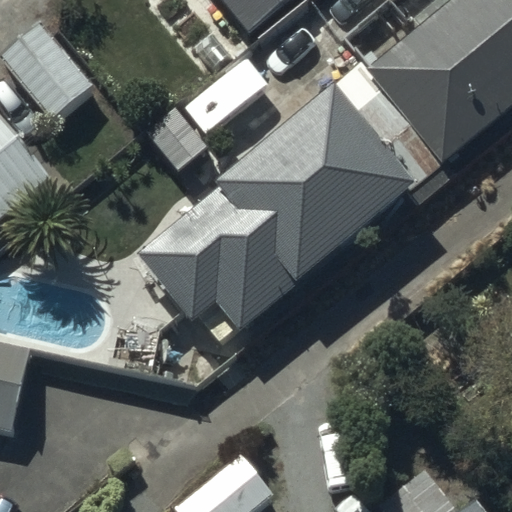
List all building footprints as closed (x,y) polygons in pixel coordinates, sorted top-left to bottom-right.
[(217,197),(139,260),(191,324),(199,318),(221,345),(405,194),(417,209),(456,177),(445,164),(511,108),(511,0),(453,0),(366,72),(360,66),(210,189),(217,197)] [(291,0),(214,0),(247,38),(291,0)] [(90,87),(37,28),(0,60),(0,62),(46,114),(66,96),(72,103),(90,87)] [(0,222),(47,183),(0,127),(0,222)] [(26,353),(0,347),(0,429),(7,431),(26,353)] [(240,459),(174,511),(254,511),(272,498),(240,459)]
